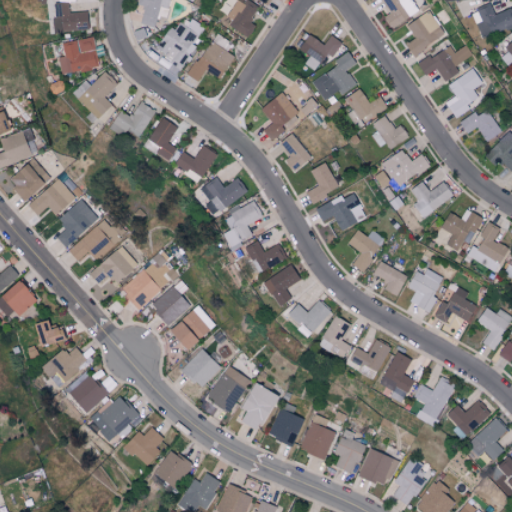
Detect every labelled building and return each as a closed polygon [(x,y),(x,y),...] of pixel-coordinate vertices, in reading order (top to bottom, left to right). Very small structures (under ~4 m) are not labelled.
[(139,23),(153,26),(155,15),(165,17),(168,0),(136,0),(136,4),(142,5),(139,23)] [(255,9),(237,0),(236,0),(224,24),(248,36),(254,24),(249,22),(255,9)] [(384,16),(389,26),(416,13),(409,0),(382,0),(389,13),(384,16)] [(86,11),(67,12),(67,2),(52,3),(53,31),(87,29),(86,11)] [(511,14),(510,8),(492,14),(489,5),(470,12),(480,37),(511,25),(511,14)] [(404,43),(410,54),(443,36),(428,11),(405,24),(413,38),(404,43)] [(196,45),(191,42),(196,34),(176,21),(159,46),(163,49),(155,61),(167,69),(172,62),(180,67),(196,45)] [(314,71),(326,53),(331,56),(341,42),(329,34),(323,44),(307,33),(297,48),(308,56),(303,63),(314,71)] [(511,57),(511,33),(510,35),(511,37),(511,38),(503,47),(511,57)] [(97,67),(93,37),(61,42),(63,56),(57,57),(60,73),(97,67)] [(220,78),(232,54),(209,41),(190,77),(198,81),(204,70),(220,78)] [(424,75),(435,68),(443,82),(458,72),(442,48),(416,64),(424,75)] [(310,80),(323,100),(337,90),(340,94),(355,84),(344,69),(354,62),(348,54),(310,80)] [(454,118),(469,109),(466,104),(477,97),(471,88),(480,83),(471,69),(447,84),(454,96),(445,102),(454,118)] [(84,80),(71,93),(96,118),(110,104),(103,97),(116,84),(103,71),(89,85),(84,80)] [(367,103),(358,88),(343,98),(351,110),(346,114),(355,128),(386,109),(378,96),(367,103)] [(259,109),(271,122),(261,130),(271,141),(284,130),(280,126),(297,111),(279,91),(259,109)] [(109,127),(138,141),(153,109),(137,101),(130,116),(117,110),(109,127)] [(0,134),(9,132),(2,106),(0,106),(0,134)] [(458,122),(465,134),(476,127),(485,141),(500,132),(485,109),(476,115),(474,112),(458,122)] [(376,131),(370,135),(382,151),(406,134),(399,125),(393,129),(383,115),(371,123),(376,131)] [(177,126),(160,117),(144,147),(169,160),(175,147),(167,143),(177,126)] [(510,172),(511,170),(511,128),(510,127),(483,157),(493,166),(498,161),(510,172)] [(0,138),(0,144),(2,151),(0,151),(0,167),(37,153),(28,128),(0,138)] [(283,160),(292,171),(310,157),(290,133),(278,142),(289,155),(283,160)] [(193,159),(182,151),(175,162),(200,178),(216,153),(202,144),(193,159)] [(428,164),(420,153),(410,161),(400,149),(378,165),(396,188),(428,164)] [(24,200),(48,176),(31,158),(6,181),(24,200)] [(338,188),(324,162),(308,170),(317,185),(305,192),(310,202),(338,188)] [(218,212),(246,191),(236,177),(223,187),(215,177),(200,188),(218,212)] [(73,200),(59,179),(26,202),(34,215),(47,206),(53,214),(73,200)] [(442,182),(427,191),(421,181),(409,189),(416,201),(411,204),(420,217),(452,196),(442,182)] [(315,210),(322,223),(333,218),(339,230),(365,217),(352,191),(315,210)] [(56,220),(64,228),(55,237),(64,247),(97,217),(79,199),(56,220)] [(222,233),(229,248),(251,237),(245,225),(261,217),(254,201),(222,217),(229,230),(222,233)] [(456,251),(467,230),(473,233),(481,218),(465,209),(459,219),(448,212),(439,227),(451,234),(445,244),(456,251)] [(114,222),(110,226),(101,218),(68,253),(77,261),(86,251),(97,261),(124,231),(114,222)] [(467,257),(488,267),(491,260),(498,264),(506,247),(492,240),(498,227),(484,221),(467,257)] [(371,230),(366,237),(355,229),(346,243),(359,252),(350,265),(361,272),(384,239),(371,230)] [(244,247),(257,273),(285,259),(277,243),(262,251),(257,241),(244,247)] [(137,264),(119,245),(88,274),(100,287),(110,277),(115,283),(137,264)] [(511,252),(503,274),(511,277),(511,252)] [(138,309),(167,282),(159,273),(159,272),(150,262),(120,290),(138,309)] [(382,292),(396,297),(405,273),(377,262),(372,275),(386,281),(382,292)] [(0,290),(17,275),(8,265),(0,272),(0,290)] [(263,282),(277,306),(290,298),(284,289),(299,279),(290,265),(263,282)] [(442,277),(426,268),(422,275),(415,270),(406,287),(414,291),(408,301),(428,312),(436,297),(432,295),(442,277)] [(0,305),(14,320),(37,299),(18,279),(0,295),(0,305)] [(189,306),(171,286),(149,306),(167,326),(189,306)] [(466,321),(474,305),(463,299),(467,292),(456,286),(446,304),(440,301),(432,316),(444,322),(450,312),(466,321)] [(296,303),(287,313),(310,333),(330,311),(317,299),(306,312),(296,303)] [(214,324),(196,305),(168,331),(186,351),(214,324)] [(475,322),(488,330),(480,343),(492,349),(508,322),(484,307),(475,322)] [(317,344),(341,358),(349,345),(341,340),(350,324),(334,315),(317,344)] [(40,347),(65,338),(61,325),(49,329),(45,319),(32,324),(40,347)] [(356,371),(372,379),(389,347),(374,339),(367,353),(354,347),(348,359),(359,365),(356,371)] [(511,341),(511,343),(506,340),(497,354),(508,362),(511,356),(511,341)] [(67,354),(61,348),(40,367),(58,386),(86,361),(74,347),(67,354)] [(199,389),(220,367),(200,348),(180,370),(199,389)] [(392,391),(389,396),(401,401),(412,380),(402,374),(410,359),(395,351),(378,383),(392,391)] [(206,398),(228,412),(249,379),(226,365),(206,398)] [(107,393),(89,373),(67,393),(85,413),(107,393)] [(419,384),(412,397),(422,403),(414,417),(432,426),(454,384),(439,376),(432,390),(419,384)] [(239,407),(245,411),(239,420),(255,430),(277,396),(255,382),(239,407)] [(89,419),(108,440),(116,433),(121,438),(142,419),(118,393),(89,419)] [(489,412),(476,399),(463,412),(456,404),(445,415),(455,425),(451,429),(461,440),(489,412)] [(302,418),(291,414),(294,407),(281,402),(268,437),(292,445),(302,418)] [(298,449),(323,459),(334,431),(324,427),(327,419),(313,414),(298,449)] [(503,449),(493,440),(505,428),(494,417),(466,444),(477,456),(482,451),(491,460),(503,449)] [(123,446),(145,466),(158,450),(155,447),(162,438),(149,427),(142,435),(137,430),(123,446)] [(332,453),(338,455),(334,466),(351,473),(363,444),(351,439),(354,433),(343,428),(332,453)] [(396,460),(369,448),(357,475),(384,487),(396,460)] [(191,464),(169,449),(152,472),(174,488),(191,464)] [(424,480),(415,474),(421,465),(409,456),(392,482),(398,486),(391,495),(407,506),(424,480)] [(511,461),(507,456),(495,467),(511,485),(511,461)] [(220,482),(204,472),(198,482),(192,478),(176,505),(187,511),(193,511),(198,505),(204,509),(220,482)] [(413,508),(418,511),(444,511),(453,501),(443,494),(447,488),(434,479),(413,508)] [(243,511),(250,494),(225,485),(216,511),(243,511)] [(273,511),(275,506),(257,499),(251,511),(273,511)] [(456,511),(472,511),(474,510),(466,502),(456,511)]
